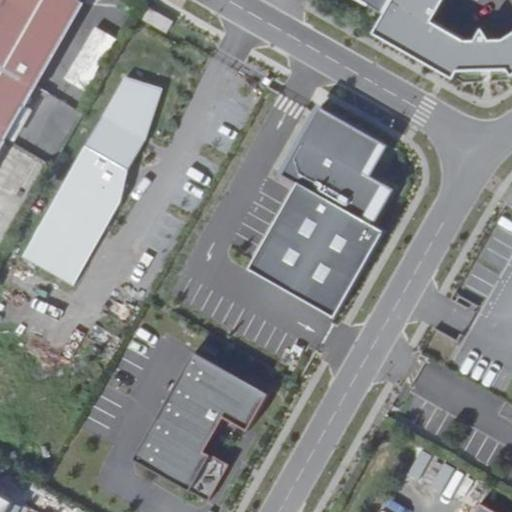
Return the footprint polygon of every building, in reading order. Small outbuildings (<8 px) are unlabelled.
[(0,0),(0,126),(71,0),(0,0)] [(364,0),(386,12),(393,0),(364,0)] [(393,0),(386,12),(375,32),(453,77),(457,71),(507,69),(511,77),(511,38),(511,39),(495,39),(489,30),(484,39),(468,39),(435,20),(445,0),(393,0)] [(148,7),(141,19),(164,31),(170,20),(148,7)] [(89,91),(112,35),(89,25),(66,81),(89,91)] [(127,59),(27,255),(75,279),(175,84),(127,59)] [(227,154),(247,109),(222,98),(202,143),(227,154)] [(368,172),(386,142),(321,105),(307,130),(324,139),(311,162),(303,157),(290,179),(298,183),(251,268),(338,317),(387,230),(374,222),(395,188),(368,172)] [(324,139),(307,130),(282,174),(290,179),(303,157),(311,162),(324,139)] [(206,356),(145,463),(219,506),(241,469),(218,456),(237,423),(260,436),(281,399),(206,356)] [(0,511),(14,511),(19,503),(0,492),(0,511)] [(499,511),(481,502),(476,510),(480,511),(499,511)]
